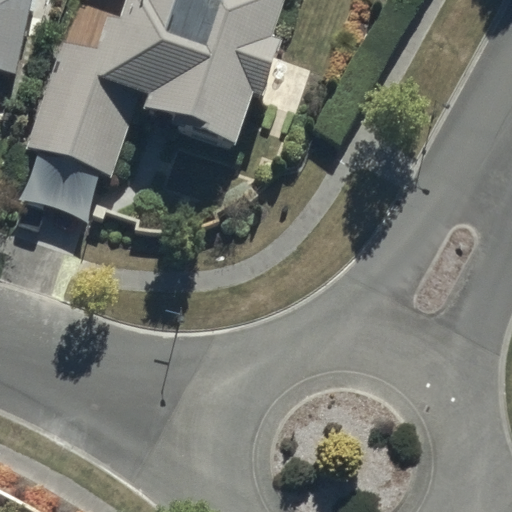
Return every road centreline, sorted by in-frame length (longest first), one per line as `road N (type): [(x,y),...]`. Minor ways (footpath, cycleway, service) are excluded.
road 1 (residential): [(221,432),(0,346)]
road 2 (residential): [(221,432),(236,396),(294,346),(331,336),(370,338),(407,352)]
road 3 (residential): [(511,158),(407,352)]
road 4 (residential): [(407,352),(438,376),(460,410),(471,448),(460,511)]
